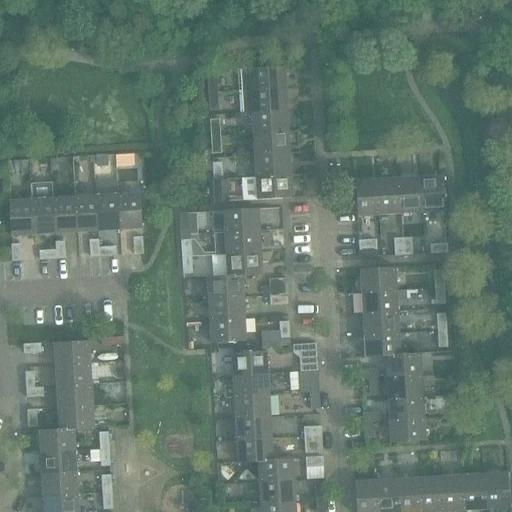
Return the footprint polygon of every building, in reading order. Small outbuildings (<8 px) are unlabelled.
[(237,71),(239,93),(285,90),(284,68),(237,71)] [(216,76),(207,77),(208,90),(209,96),(218,95),(216,76)] [(240,115),(252,114),(286,112),(285,90),(239,93),(240,115)] [(219,111),(218,95),(209,96),(209,111),(219,111)] [(252,114),(253,137),(288,135),(286,112),(252,114)] [(219,119),(210,120),(211,139),(220,138),(219,119)] [(289,156),(288,135),(253,137),(255,158),(289,156)] [(221,153),(220,138),(211,139),(212,154),(221,153)] [(95,155),(94,155),(94,164),(106,164),(106,155),(95,155)] [(290,177),(289,156),(255,158),(256,179),(290,177)] [(212,164),(213,182),(223,181),(223,180),(221,163),(212,164)] [(291,198),(290,177),(256,179),(257,200),(291,198)] [(443,177),(420,178),(422,213),(445,211),(443,177)] [(420,178),(399,179),(401,214),(422,213),(420,178)] [(399,179),(378,181),(380,215),(401,214),(399,179)] [(215,203),(228,202),(227,180),(223,180),(223,181),(213,182),(215,203)] [(355,182),(356,194),(357,216),(380,215),(378,181),(355,182)] [(119,229),(142,228),(140,193),(117,194),(119,229)] [(97,231),(119,229),(117,194),(95,196),(97,231)] [(76,232),(97,231),(95,196),(74,197),(76,232)] [(54,233),(76,232),(74,197),(52,198),(54,233)] [(33,234),(54,233),(52,198),(31,199),(33,234)] [(11,236),(33,234),(31,199),(9,201),(11,236)] [(223,211),(224,233),(259,232),(258,209),(223,211)] [(179,214),(180,231),(189,230),(188,214),(179,214)] [(224,233),(212,234),(214,255),(225,255),(260,253),(259,232),(224,233)] [(143,253),(142,238),(133,238),(134,254),(143,253)] [(394,238),(394,256),(403,255),(402,238),(394,238)] [(411,238),(402,238),(403,255),(412,255),(411,238)] [(89,241),(90,256),(99,256),(98,247),(98,240),(89,241)] [(190,240),(180,240),(181,258),(191,257),(190,240)] [(376,256),(376,248),(375,240),(358,241),(359,257),(376,256)] [(55,243),(56,249),(56,258),(65,258),(64,242),(55,243)] [(429,244),(430,254),(441,253),(448,252),(447,243),(429,244)] [(10,245),(11,261),(20,261),(19,245),(10,245)] [(115,246),(98,247),(99,256),(115,255),(115,246)] [(39,250),(40,259),(56,258),(56,249),(39,250)] [(225,255),(226,277),(241,277),(261,275),(260,253),(225,255)] [(192,274),(191,257),(181,258),(182,275),(192,274)] [(360,270),(361,293),(396,291),(395,268),(360,270)] [(433,270),(434,288),(444,287),(443,270),(433,270)] [(207,278),(208,300),(242,299),(241,277),(226,277),(207,278)] [(287,295),(286,279),(276,279),(269,280),(270,296),(287,295)] [(435,305),(445,305),(444,287),(434,288),(435,305)] [(396,292),(396,291),(361,293),(362,314),(397,312),(397,301),(406,301),(406,292),(396,292)] [(287,304),(287,295),(270,296),(271,305),(287,304)] [(243,320),(242,299),(208,300),(209,322),(243,320)] [(362,314),(364,336),(399,334),(397,312),(362,314)] [(436,314),(437,331),(446,330),(445,313),(436,314)] [(245,342),(243,320),(209,322),(210,344),(245,342)] [(288,322),(279,323),(279,334),(280,346),(290,345),(289,340),(288,322)] [(438,347),(447,347),(446,330),(437,331),(438,347)] [(365,359),(385,357),(400,355),(399,334),(364,336),(365,359)] [(122,336),(110,337),(111,340),(111,345),(122,344),(122,339),(122,336)] [(53,343),(54,365),(90,363),(90,349),(89,341),(53,343)] [(40,354),(40,344),(23,345),(24,355),(40,354)] [(293,353),(299,358),(300,372),(316,371),(315,344),(292,345),(293,353)] [(231,354),(232,377),(267,375),(265,352),(231,354)] [(385,357),(386,379),(420,377),(419,354),(400,355),(385,357)] [(54,365),(55,386),(92,385),(90,363),(54,365)] [(123,368),(115,369),(115,378),(124,377),(123,368)] [(360,379),(368,379),(377,378),(376,369),(360,370),(360,379)] [(299,394),(308,393),(318,393),(316,371),(300,372),(298,372),(299,394)] [(34,372),(25,372),(26,389),(35,388),(34,372)] [(233,386),(224,386),(225,398),(233,398),(268,396),(267,375),(232,377),(233,386)] [(422,398),(420,377),(386,379),(387,400),(422,398)] [(378,394),(377,378),(368,379),(369,395),(378,394)] [(55,386),(57,408),(93,406),(92,385),(55,386)] [(42,388),(35,388),(26,389),(26,398),(42,397),(42,388)] [(309,410),(319,410),(318,393),(308,393),(309,410)] [(269,418),(268,396),(233,398),(234,420),(269,418)] [(423,419),(422,398),(387,400),(389,421),(423,419)] [(57,408),(58,430),(73,429),(73,430),(94,429),(93,406),(57,408)] [(36,410),(27,411),(28,427),(37,426),(36,410)] [(379,413),(362,414),(363,423),(372,423),(379,422),(379,413)] [(270,439),(269,418),(234,420),(236,441),(270,439)] [(424,441),(423,419),(389,421),(390,443),(424,441)] [(373,439),(372,423),(363,423),(364,439),(373,439)] [(303,428),(303,437),(320,436),(320,427),(303,428)] [(74,451),(73,430),(73,429),(58,430),(38,431),(39,453),(74,451)] [(98,432),(99,449),(109,449),(108,432),(98,432)] [(304,454),(321,453),(320,436),(303,437),(304,454)] [(271,460),(270,439),(236,441),(237,463),(257,462),(271,460)] [(101,466),(110,466),(109,449),(99,449),(101,466)] [(76,473),(74,451),(39,453),(41,475),(76,473)] [(322,466),(322,457),(305,458),(305,467),(322,466)] [(292,459),(271,460),(257,462),(258,484),(294,482),(292,459)] [(77,494),(76,473),(41,475),(42,496),(77,494)] [(507,474),(485,475),(487,509),(509,508),(507,474)] [(101,476),(102,493),(111,492),(110,475),(101,476)] [(485,475),(464,476),(466,511),(487,509),(485,475)] [(464,476),(442,478),(444,511),(466,511),(464,476)] [(442,478),(420,479),(422,511),(442,511),(444,511),(442,478)] [(422,511),(420,479),(399,480),(400,511),(422,511)] [(400,511),(399,480),(377,481),(378,511),(400,511)] [(378,511),(377,481),(354,483),(355,511),(378,511)] [(295,503),(294,482),(258,484),(259,505),(295,503)] [(314,485),(315,502),(324,502),(323,485),(314,485)] [(103,510),(112,509),(111,492),(102,493),(103,510)] [(77,511),(77,494),(42,496),(42,511),(77,511)] [(315,511),(324,511),(324,502),(315,502),(315,511)] [(295,511),(295,503),(259,505),(259,511),(295,511)]
